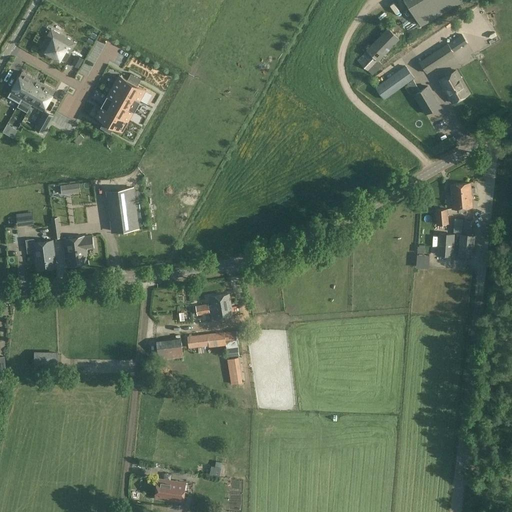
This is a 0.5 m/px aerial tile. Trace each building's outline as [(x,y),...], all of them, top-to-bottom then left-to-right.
[(405,0),(420,25),(462,0),(405,0)] [(378,60),(399,38),(387,26),(366,48),(367,49),(378,60)] [(66,62),(77,43),(58,32),(54,39),(48,35),(41,48),(66,62)] [(445,43),(421,60),(419,61),(427,73),(453,55),(445,43)] [(378,60),(367,49),(357,59),(373,75),(383,64),(378,60)] [(403,67),(377,86),(385,96),(411,78),(403,67)] [(456,70),(439,80),(452,103),(469,93),(456,70)] [(19,102),(33,78),(22,72),(10,92),(8,96),(19,102)] [(137,86),(141,79),(131,73),(127,80),(132,83),(137,86)] [(126,93),(132,83),(127,80),(119,75),(118,76),(113,86),(126,93)] [(32,104),(43,84),(33,78),(19,102),(19,103),(22,99),(32,104)] [(413,80),(407,84),(425,114),(440,105),(428,85),(419,90),(413,80)] [(140,101),(145,91),(145,90),(137,86),(132,83),(126,93),(140,101)] [(43,110),(54,90),(43,84),(32,104),(43,110)] [(120,103),(126,93),(113,86),(107,96),(107,95),(106,96),(120,103)] [(134,110),(139,101),(140,101),(126,93),(120,103),(134,111),(134,110)] [(115,113),(120,103),(106,96),(107,96),(101,106),(101,105),(101,106),(115,113)] [(128,121),(134,111),(120,103),(115,113),(128,121)] [(109,124),(115,113),(101,106),(96,116),(95,116),(104,121),(109,124)] [(45,112),(35,129),(43,134),(53,116),(45,112)] [(122,131),(128,121),(115,113),(109,124),(114,127),(122,132),(122,131)] [(110,133),(114,127),(109,124),(104,121),(100,128),(110,133)] [(77,146),(84,140),(81,136),(74,142),(77,146)] [(128,159),(128,171),(139,171),(139,158),(128,159)] [(123,161),(111,162),(111,170),(124,169),(123,161)] [(59,168),(58,179),(92,180),(93,169),(59,168)] [(79,182),(71,183),(72,191),(80,190),(79,182)] [(471,183),(451,185),(453,209),(473,207),(471,193),(471,188),(471,183)] [(138,228),(133,189),(107,193),(112,231),(138,228)] [(447,209),(434,210),(436,225),(448,224),(447,209)] [(32,211),(24,212),(26,224),(33,224),(32,211)] [(463,220),(461,234),(472,235),(474,221),(463,220)] [(438,232),(437,255),(453,256),(454,234),(438,232)] [(460,234),(458,255),(472,256),(474,235),(472,235),(461,234),(460,234)] [(84,236),(63,239),(65,254),(67,266),(88,263),(86,251),(86,249),(93,248),(91,236),(84,237),(84,236)] [(34,238),(25,239),(27,253),(35,252),(37,270),(56,267),(52,240),(35,242),(34,238)] [(229,294),(210,297),(213,319),(232,316),(229,294)] [(197,315),(208,313),(210,313),(208,304),(195,306),(197,315)] [(210,315),(198,316),(198,325),(210,325),(210,315)] [(236,330),(224,332),(225,341),(237,339),(236,330)] [(225,341),(224,332),(187,336),(189,348),(208,346),(209,347),(225,345),(226,345),(225,341)] [(237,339),(225,341),(226,345),(225,345),(226,349),(238,347),(237,339)] [(238,347),(226,349),(227,357),(239,355),(238,347)] [(34,353),(34,365),(56,365),(57,353),(34,353)] [(158,478),(155,498),(182,502),(182,501),(186,502),(187,497),(183,496),(185,482),(158,478)]
